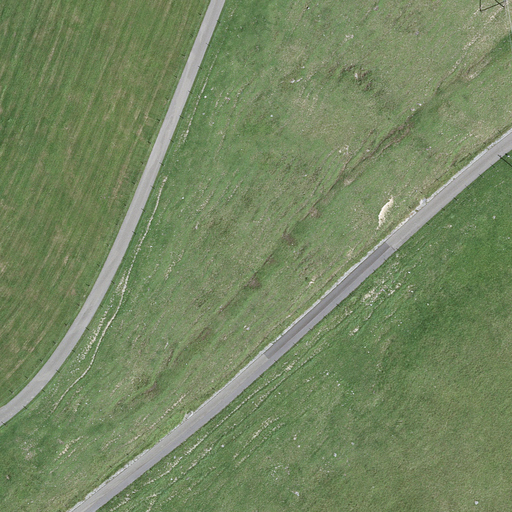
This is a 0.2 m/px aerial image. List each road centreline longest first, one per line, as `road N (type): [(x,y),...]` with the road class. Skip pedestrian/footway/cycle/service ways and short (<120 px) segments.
road 1 (track): [(511,141),(225,397),(80,511)]
road 2 (track): [(0,418),(50,370),(100,289),(216,0)]
